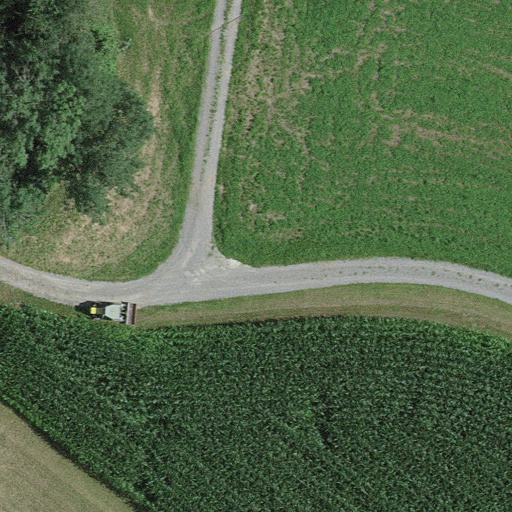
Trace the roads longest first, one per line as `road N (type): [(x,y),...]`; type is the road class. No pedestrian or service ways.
road 1 (track): [(0,254),(197,291),(390,280),(511,299)]
road 2 (track): [(224,0),(187,201),(197,291)]
